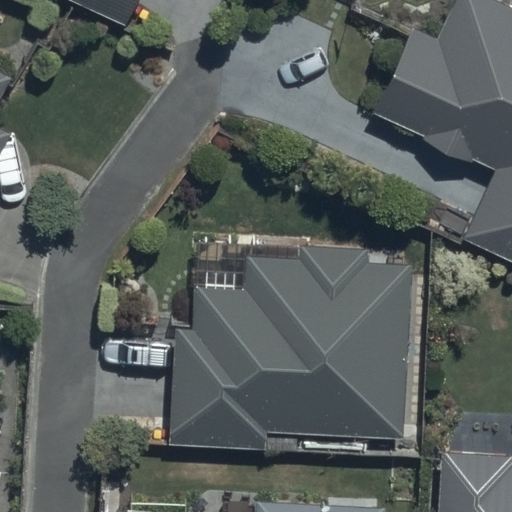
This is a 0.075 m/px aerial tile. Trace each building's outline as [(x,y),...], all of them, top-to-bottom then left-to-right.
[(83,0),(128,20),(136,0),(83,0)] [(511,6),(496,0),(453,0),(438,36),(411,24),(374,111),(499,163),(468,236),(511,254),(511,6)] [(0,148),(11,129),(0,123),(0,95),(11,75),(0,68),(0,148)] [(194,323),(173,322),(172,441),(269,442),(269,429),(404,430),(405,262),(370,261),(370,241),(300,241),(300,253),(251,252),(251,283),(194,283),(194,323)] [(511,511),(511,453),(440,450),(437,511),(511,511)] [(188,511),(189,510),(115,507),(114,511),(385,511),(386,501),(256,496),(255,511),(188,511)]
